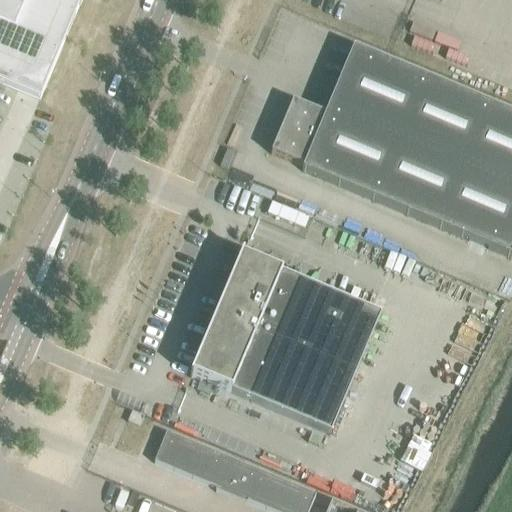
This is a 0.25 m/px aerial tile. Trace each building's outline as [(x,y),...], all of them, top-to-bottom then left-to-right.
[(0,0),(0,86),(39,102),(39,103),(82,0),(0,0)] [(511,256),(511,118),(352,52),(325,119),(300,109),(289,113),(271,157),(303,170),(302,174),(510,261),(511,256)] [(227,172),(234,156),(227,153),(220,169),(227,172)] [(231,396),(330,438),(381,319),(282,277),(281,277),(242,260),(243,259),(241,258),(190,381),(191,381),(192,380),(231,396)] [(132,415),(127,425),(139,430),(144,420),(132,415)] [(310,511),(315,500),(166,437),(154,466),(216,493),(215,495),(246,508),(247,506),(262,511),(310,511)]
